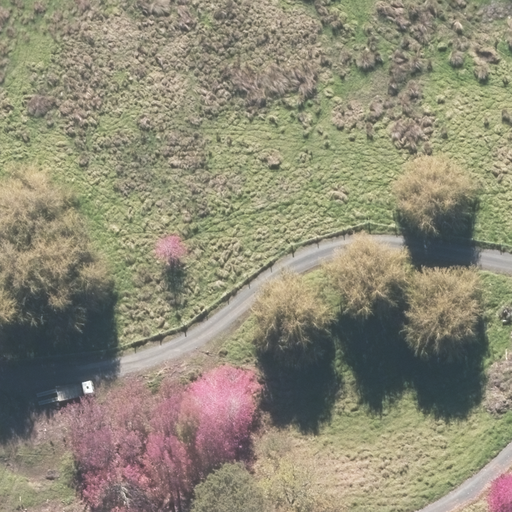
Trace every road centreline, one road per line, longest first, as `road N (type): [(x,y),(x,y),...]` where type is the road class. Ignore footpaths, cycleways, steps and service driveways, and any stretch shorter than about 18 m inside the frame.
road 1 (track): [(511,271),(368,241),(273,280),(175,363),(0,378)]
road 2 (track): [(511,453),(407,511)]
